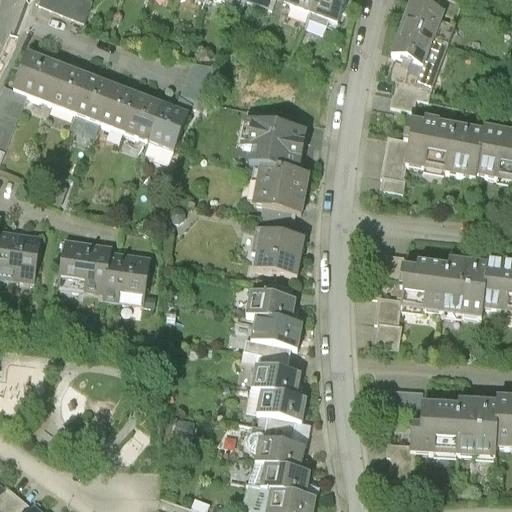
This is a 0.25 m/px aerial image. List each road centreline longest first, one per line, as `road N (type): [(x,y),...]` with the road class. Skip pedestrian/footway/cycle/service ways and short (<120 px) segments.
road 1 (residential): [(340,239),(337,351),(356,511)]
road 2 (residential): [(380,5),(351,126),(340,239)]
road 3 (residential): [(340,239),(511,253)]
road 4 (residential): [(11,28),(164,86)]
